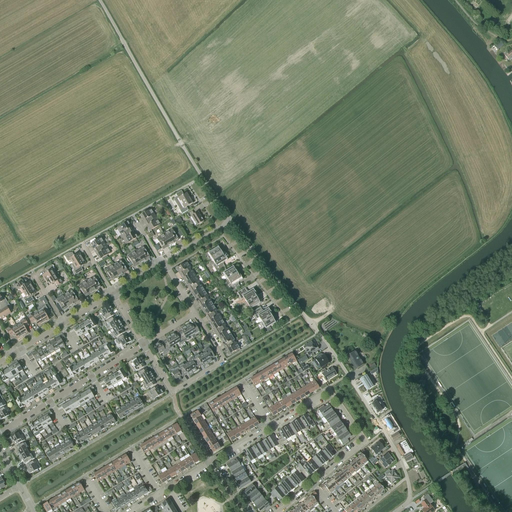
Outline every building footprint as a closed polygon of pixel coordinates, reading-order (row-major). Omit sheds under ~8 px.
[(492,48),(495,52),(503,45),(500,41),(492,48)] [(181,191),(175,194),(176,194),(177,194),(179,197),(178,198),(176,199),(182,209),(180,210),(179,209),(179,208),(179,209),(182,214),(188,210),(186,207),(193,203),(186,193),(183,194),(181,191)] [(145,223),(157,216),(156,215),(155,215),(151,209),(140,215),(143,220),(144,219),(146,222),(145,223)] [(191,216),(197,225),(204,221),(198,212),(194,214),(192,211),(186,215),(188,218),(191,216)] [(157,216),(145,223),(146,222),(148,225),(147,226),(146,226),(150,231),(160,224),(156,218),(157,217),(157,216)] [(120,235),(121,237),(132,230),(132,229),(131,230),(129,227),(130,226),(130,227),(131,227),(128,222),(117,228),(121,235),(120,235)] [(165,232),(164,233),(171,244),(176,241),(175,241),(174,240),(177,238),(178,240),(179,240),(172,229),(166,233),(165,232)] [(132,230),(121,237),(121,238),(122,237),(126,244),(137,237),(134,232),(134,233),(133,234),(131,231),(132,230)] [(171,244),(164,233),(162,233),(163,235),(156,239),(163,249),(162,248),(165,246),(166,247),(171,244)] [(95,252),(109,243),(108,242),(106,244),(106,243),(105,244),(101,237),(90,244),(93,249),(94,249),(93,248),(94,248),(96,251),(95,252)] [(109,243),(95,252),(96,251),(98,254),(97,255),(97,254),(100,260),(110,253),(106,246),(107,246),(110,244),(109,243)] [(136,249),(135,250),(142,262),(147,259),(146,259),(146,258),(149,256),(150,257),(143,246),(137,250),(136,249)] [(208,253),(212,259),(224,253),(221,248),(221,247),(220,246),(219,246),(218,246),(217,247),(216,247),(216,248),(215,249),(213,250),(208,253)] [(142,262),(135,250),(134,251),(134,252),(128,256),(134,267),(134,265),(137,263),(137,264),(137,265),(142,262)] [(71,265),(82,259),(80,256),(81,255),(79,253),(76,255),(75,255),(74,254),(73,255),(72,252),(65,256),(68,261),(69,261),(71,260),(73,264),(71,265)] [(224,253),(212,259),(215,264),(212,265),(217,272),(225,267),(222,263),(228,259),(227,258),(227,257),(227,256),(226,256),(225,255),(225,254),(224,253)] [(82,259),(71,265),(73,264),(75,267),(74,268),(73,269),(73,270),(76,274),(83,270),(81,268),(82,267),(82,266),(86,263),(84,261),(83,261),(82,259)] [(114,263),(112,264),(120,276),(125,273),(124,272),(124,273),(123,271),(126,270),(127,271),(121,260),(114,264),(114,263)] [(180,271),(182,275),(190,270),(190,268),(191,268),(187,262),(178,267),(176,268),(176,269),(177,271),(178,271),(179,273),(179,272),(180,271)] [(44,278),(46,280),(56,274),(55,275),(52,271),(54,270),(55,270),(54,269),(52,264),(45,269),(46,271),(46,273),(42,275),(44,278)] [(120,276),(112,264),(111,265),(112,266),(105,270),(112,280),(111,279),(114,277),(115,278),(114,278),(115,279),(120,276)] [(223,272),(227,279),(239,272),(236,268),(236,267),(235,266),(235,265),(234,265),(233,266),(232,266),(231,267),(231,268),(230,269),(229,270),(228,270),(223,272)] [(182,278),(185,283),(196,276),(192,270),(191,271),(190,270),(182,275),(184,278),(183,279),(183,278),(182,278)] [(239,272),(227,279),(230,283),(228,285),(232,292),(240,287),(237,282),(243,279),(242,278),(242,277),(242,276),(241,275),(240,275),(240,274),(239,272)] [(56,274),(46,280),(47,283),(48,286),(52,284),(54,284),(56,287),(63,282),(60,278),(59,278),(56,274)] [(87,279),(86,280),(93,292),(98,289),(97,289),(96,288),(100,286),(100,287),(101,287),(94,276),(88,280),(87,279)] [(189,286),(191,289),(199,284),(198,283),(200,282),(196,276),(185,283),(188,287),(189,286)] [(93,292),(86,280),(84,281),(85,282),(79,286),(85,297),(85,296),(84,295),(87,293),(88,294),(88,295),(93,292)] [(21,294),(32,287),(30,285),(31,284),(29,282),(26,284),(24,283),(24,284),(22,281),(15,285),(18,290),(19,290),(21,289),(23,293),(21,294)] [(191,293),(194,297),(205,291),(201,285),(200,285),(199,284),(191,289),(193,292),(192,293),(191,292),(191,293)] [(32,287),(21,294),(22,294),(23,293),(25,296),(24,297),(23,298),(23,299),(27,304),(34,300),(31,297),(32,296),(32,295),(32,294),(36,292),(34,290),(32,287)] [(244,298),(246,302),(257,295),(256,294),(256,293),(256,292),(255,291),(255,290),(254,290),(253,289),(248,292),(245,287),(237,292),(241,300),(244,298)] [(65,293),(63,294),(70,305),(75,302),(74,301),(77,299),(78,301),(72,290),(65,294),(65,293)] [(198,300),(200,303),(208,298),(207,297),(208,297),(205,291),(194,297),(197,302),(197,301),(198,300)] [(70,305),(63,294),(62,294),(63,296),(56,300),(63,310),(62,309),(65,307),(66,308),(65,308),(65,309),(70,305)] [(257,295),(246,302),(250,309),(255,306),(257,304),(258,304),(259,304),(260,304),(261,303),(262,302),(262,301),(261,300),(260,300),(257,295)] [(200,307),(203,311),(213,305),(210,299),(209,300),(208,298),(200,303),(202,307),(200,307)] [(8,302),(1,307),(3,310),(0,311),(0,316),(1,319),(2,318),(2,319),(5,317),(12,312),(10,313),(9,310),(10,309),(11,307),(8,302)] [(37,312),(43,322),(46,321),(49,320),(47,316),(47,314),(50,312),(45,305),(41,308),(37,311),(37,312)] [(207,314),(208,318),(217,313),(216,312),(217,311),(213,305),(203,311),(205,316),(206,316),(205,315),(207,314)] [(101,316),(104,320),(114,315),(112,312),(111,312),(110,312),(113,310),(111,306),(101,311),(103,314),(101,316)] [(259,318),(262,322),(273,315),(272,313),(271,312),(271,311),(271,310),(270,310),(269,309),(269,308),(263,311),(260,307),(252,312),(257,319),(259,318)] [(43,322),(37,312),(38,314),(34,316),(33,314),(32,314),(27,316),(32,323),(34,322),(36,323),(36,322),(38,326),(41,325),(41,324),(43,322)] [(209,321),(211,326),(222,319),(218,313),(217,314),(217,313),(208,318),(210,321),(209,322),(209,321)] [(273,315),(262,322),(266,328),(269,326),(270,326),(270,325),(272,324),(273,324),(274,324),(275,323),(276,323),(277,322),(277,321),(277,320),(276,320),(273,315)] [(110,326),(112,329),(121,323),(119,319),(116,321),(115,320),(116,319),(115,316),(105,322),(108,327),(110,326)] [(92,317),(87,320),(92,328),(97,325),(92,317)] [(20,323),(16,325),(22,335),(25,334),(28,333),(25,329),(26,329),(26,327),(28,325),(24,318),(20,321),(20,323)] [(215,329),(217,332),(225,327),(225,326),(226,325),(222,319),(211,326),(214,330),(215,329)] [(85,321),(82,323),(87,331),(92,328),(87,320),(87,321),(85,322),(85,321)] [(80,325),(78,326),(83,334),(84,335),(88,333),(87,331),(82,323),(80,324),(80,325)] [(121,323),(112,329),(114,332),(112,333),(115,338),(124,332),(122,329),(121,330),(121,329),(124,327),(121,323)] [(200,332),(194,323),(191,325),(192,326),(191,326),(189,323),(185,326),(191,335),(193,338),(196,337),(195,335),(200,332)] [(22,335),(16,325),(12,327),(10,327),(6,329),(10,336),(13,335),(15,336),(15,335),(17,339),(20,338),(19,337),(22,335)] [(83,334),(78,326),(76,328),(75,327),(69,330),(71,333),(74,331),(78,337),(83,334)] [(179,332),(184,342),(189,339),(188,337),(191,335),(185,326),(181,328),(183,331),(182,332),(182,331),(179,332)] [(217,336),(220,340),(231,334),(227,328),(226,328),(225,327),(217,332),(219,335),(218,336),(218,335),(217,336)] [(170,335),(176,344),(178,343),(180,345),(184,342),(179,332),(176,334),(177,335),(176,336),(174,333),(170,335)] [(57,338),(54,339),(60,348),(64,345),(61,340),(65,338),(63,334),(59,336),(60,337),(57,339),(57,338)] [(121,343),(124,348),(126,347),(126,346),(127,344),(132,341),(129,336),(127,338),(126,337),(127,337),(125,334),(116,340),(119,344),(121,343)] [(224,343),(226,346),(234,341),(233,340),(234,340),(231,334),(220,340),(223,345),(223,344),(224,343)] [(163,342),(169,351),(174,348),(173,346),(176,344),(170,335),(166,338),(168,340),(167,341),(166,340),(163,342)] [(54,339),(50,342),(55,351),(60,348),(54,339)] [(311,354),(312,357),(315,355),(313,353),(319,349),(318,347),(317,347),(313,340),(311,341),(311,342),(303,347),(304,349),(305,348),(309,355),(311,354)] [(234,341),(226,346),(228,350),(227,350),(226,350),(227,351),(227,353),(228,355),(229,355),(231,354),(231,353),(240,348),(236,342),(235,343),(234,341)] [(48,344),(46,346),(50,354),(55,351),(50,342),(47,344),(48,344)] [(169,351),(163,342),(161,343),(161,344),(160,345),(159,342),(154,345),(160,354),(163,352),(164,354),(169,351)] [(103,346),(104,348),(108,355),(113,352),(107,343),(103,346)] [(45,345),(40,348),(46,357),(50,354),(46,346),(45,346),(45,345)] [(205,352),(202,354),(208,363),(212,361),(210,358),(211,357),(212,358),(215,357),(212,352),(214,351),(212,348),(210,350),(209,347),(204,350),(205,352)] [(37,350),(36,351),(41,359),(46,357),(40,348),(40,349),(37,351),(37,350)] [(104,348),(99,350),(104,358),(108,355),(104,348)] [(99,350),(95,353),(99,360),(104,358),(99,350)] [(41,359),(36,351),(32,353),(32,354),(31,355),(31,354),(27,356),(29,360),(33,357),(36,362),(41,359)] [(355,351),(347,356),(348,357),(354,367),(355,366),(357,369),(363,365),(355,351)] [(95,353),(90,356),(94,363),(99,360),(95,353)] [(292,353),(287,356),(292,364),(296,361),(292,353)] [(198,354),(194,357),(199,366),(202,364),(201,364),(202,363),(204,366),(208,363),(202,354),(200,356),(198,354)] [(325,357),(324,355),(314,361),(317,367),(319,365),(321,367),(329,362),(327,360),(328,359),(327,358),(326,357),(325,357)] [(90,356),(85,359),(90,366),(94,363),(90,356)] [(287,356),(283,359),(287,366),(292,364),(287,356)] [(136,358),(132,361),(133,362),(134,366),(132,367),(135,372),(145,366),(143,363),(142,364),(142,363),(144,361),(142,357),(137,360),(136,358)] [(190,362),(187,363),(193,373),(197,370),(195,367),(196,367),(196,368),(199,366),(194,357),(189,360),(190,362)] [(85,359),(81,362),(85,369),(90,366),(85,359)] [(283,359),(278,362),(282,369),(287,366),(283,359)] [(15,364),(13,366),(18,373),(22,370),(17,362),(15,363),(15,364)] [(70,365),(71,367),(76,375),(76,374),(81,372),(76,364),(75,362),(70,365)] [(81,362),(76,364),(81,372),(85,369),(81,362)] [(278,362),(273,365),(278,372),(282,369),(278,362)] [(183,363),(178,366),(184,375),(187,374),(186,373),(187,372),(189,375),(193,373),(187,363),(184,365),(183,363)] [(273,365),(269,368),(273,375),(278,372),(273,365)] [(10,366),(8,368),(13,376),(14,378),(19,375),(18,373),(13,366),(11,367),(10,366)] [(184,375),(178,366),(173,369),(175,371),(172,373),(177,382),(182,380),(180,377),(181,376),(181,377),(184,375)] [(76,375),(71,367),(67,370),(70,375),(66,377),(68,380),(71,377),(71,378),(76,375)] [(4,371),(9,379),(13,376),(8,368),(6,369),(6,370),(4,371)] [(142,378),(143,380),(153,375),(150,371),(147,372),(148,371),(146,368),(137,374),(140,379),(142,378)] [(269,368),(264,370),(268,378),(273,375),(269,368)] [(336,374),(332,368),(326,371),(325,369),(321,371),(322,373),(322,374),(323,374),(327,380),(336,374)] [(122,369),(117,372),(122,380),(127,377),(122,369)] [(264,370),(259,373),(264,381),(268,378),(264,370)] [(9,379),(4,371),(0,373),(0,375),(4,382),(9,379)] [(114,373),(112,375),(117,383),(121,380),(122,380),(117,372),(117,373),(115,374),(114,373)] [(259,373),(255,376),(259,383),(264,381),(259,373)] [(372,386),(375,384),(369,374),(360,379),(367,390),(373,387),(372,386)] [(110,377),(108,378),(113,386),(117,383),(112,375),(110,376),(110,377)] [(153,375),(143,380),(145,383),(143,385),(146,390),(156,384),(154,381),(153,382),(152,381),(155,379),(153,375)] [(57,376),(53,379),(57,386),(62,383),(65,381),(64,378),(60,381),(57,376)] [(259,383),(255,376),(247,381),(249,382),(251,381),(255,386),(259,383)] [(113,386),(108,378),(106,380),(105,379),(99,382),(101,385),(104,383),(108,389),(113,386)] [(53,379),(48,381),(52,389),(57,386),(53,379)] [(315,380),(310,383),(314,391),(319,388),(315,380)] [(48,381),(43,384),(48,392),(52,389),(48,381)] [(42,382),(38,385),(43,394),(48,392),(43,384),(42,382)] [(310,383),(305,386),(310,394),(314,391),(310,383)] [(33,388),(34,390),(39,397),(43,394),(38,385),(33,388)] [(87,391),(85,392),(89,400),(94,397),(90,391),(94,389),(93,386),(86,390),(87,391)] [(151,397),(152,400),(164,393),(161,389),(158,390),(158,389),(159,389),(157,386),(148,392),(151,397)] [(239,386),(232,390),(236,397),(241,395),(238,389),(240,387),(239,386)] [(305,386),(301,389),(305,396),(310,394),(305,386)] [(301,389),(296,392),(300,399),(305,396),(301,389)] [(34,390),(30,393),(34,400),(39,397),(34,390)] [(232,390),(227,393),(231,400),(236,397),(232,390)] [(82,393),(80,394),(85,403),(89,400),(85,392),(82,394),(82,393)] [(296,392),(291,395),(296,402),(300,399),(296,392)] [(30,393),(25,395),(29,403),(34,400),(30,393)] [(227,393),(222,396),(227,403),(231,400),(227,393)] [(78,397),(75,398),(80,406),(81,408),(86,405),(85,403),(80,394),(77,396),(78,397)] [(25,395),(20,398),(25,406),(25,405),(29,403),(25,395)] [(291,395),(287,397),(291,405),(296,402),(291,395)] [(222,396),(218,399),(222,406),(227,403),(222,396)] [(138,397),(134,400),(139,408),(142,406),(141,406),(143,405),(138,397)] [(287,397),(282,400),(287,408),(291,405),(287,397)] [(25,406),(20,398),(16,401),(20,409),(25,406)] [(73,399),(70,400),(75,408),(80,406),(75,398),(73,399)] [(374,400),(375,402),(372,404),(378,415),(385,410),(378,400),(377,398),(374,400)] [(218,399),(213,401),(218,409),(222,406),(218,399)] [(68,402),(66,404),(71,411),(75,408),(70,400),(68,401),(68,402)] [(134,400),(129,402),(134,410),(136,409),(137,410),(139,408),(134,400)] [(282,400),(278,403),(282,410),(287,408),(282,400)] [(218,409),(213,401),(208,404),(213,412),(218,409)] [(129,402),(124,405),(130,414),(134,411),(134,410),(129,402)] [(278,403),(273,406),(277,413),(282,410),(278,403)] [(71,411),(66,404),(64,405),(63,404),(57,408),(59,410),(62,408),(66,414),(71,411)] [(124,405),(120,408),(125,417),(130,414),(124,405)] [(318,409),(323,417),(333,410),(330,407),(329,407),(328,406),(325,408),(323,405),(318,409)] [(0,420),(9,416),(7,412),(9,411),(6,406),(0,409),(0,420)] [(277,413),(273,406),(268,409),(272,414),(269,416),(270,418),(277,413)] [(125,417),(120,408),(115,411),(120,419),(122,418),(122,419),(125,417)] [(323,417),(327,422),(336,416),(334,414),(335,413),(333,410),(323,417)] [(190,415),(193,420),(201,415),(198,411),(190,415)] [(45,416),(43,418),(47,425),(52,422),(49,416),(52,414),(51,412),(45,416)] [(110,414),(106,417),(111,425),(114,423),(115,422),(110,414)] [(193,420),(196,425),(203,420),(201,415),(193,420)] [(303,416),(300,418),(307,430),(309,429),(308,426),(311,425),(314,427),(315,426),(310,417),(307,419),(305,416),(304,417),(303,416)] [(327,427),(329,429),(331,427),(340,421),(337,417),(336,417),(336,416),(327,422),(329,425),(327,427)] [(106,417),(101,419),(106,427),(110,425),(111,425),(106,417)] [(255,417),(250,420),(254,427),(262,423),(261,421),(258,422),(255,417)] [(383,422),(388,431),(392,429),(394,432),(398,430),(396,426),(390,417),(383,422)] [(40,418),(38,420),(43,428),(47,425),(43,418),(41,419),(40,418)] [(295,422),(300,431),(303,429),(305,432),(307,430),(300,418),(295,421),(295,422)] [(101,419),(96,422),(101,430),(106,427),(101,419)] [(196,425),(199,429),(206,425),(208,423),(206,419),(204,420),(203,420),(196,425)] [(34,423),(38,431),(39,433),(44,430),(43,428),(38,420),(35,421),(36,422),(34,423)] [(250,420),(245,423),(250,430),(254,427),(250,420)] [(331,427),(334,432),(343,426),(341,424),(342,423),(340,421),(331,427)] [(96,422),(92,425),(97,433),(101,430),(96,422)] [(292,423),(289,425),(295,435),(296,437),(298,436),(297,433),(300,431),(295,422),(292,424),(292,423)] [(38,431),(34,423),(29,426),(34,434),(38,431)] [(245,423),(241,425),(245,433),(250,430),(245,423)] [(177,424),(172,426),(176,434),(181,431),(177,424)] [(92,425),(87,428),(92,436),(97,433),(92,425)] [(199,429),(202,434),(209,429),(206,425),(199,429)] [(241,425),(236,428),(240,436),(245,433),(241,425)] [(285,428),(284,429),(289,438),(295,435),(289,425),(285,427),(285,428)] [(172,426),(167,429),(172,437),(176,434),(172,426)] [(335,438),(336,439),(347,431),(344,426),(343,427),(343,426),(334,432),(336,435),(335,438)] [(87,428),(83,431),(87,439),(92,436),(87,428)] [(236,428),(231,431),(236,438),(240,436),(236,428)] [(167,429),(163,432),(167,439),(172,437),(167,429)] [(202,434),(204,438),(212,434),(209,429),(202,434)] [(282,438),(279,439),(283,445),(287,443),(286,440),(289,438),(284,429),(282,430),(281,430),(278,432),(282,438)] [(83,431),(78,433),(83,442),(83,441),(87,439),(83,431)] [(236,438),(231,431),(227,434),(231,441),(236,438)] [(347,431),(336,439),(337,441),(340,440),(343,445),(349,441),(347,439),(350,437),(349,435),(350,435),(347,431)] [(163,432),(158,435),(163,442),(167,439),(163,432)] [(13,442),(15,445),(24,440),(22,435),(20,436),(18,433),(8,438),(11,442),(14,441),(14,442),(13,442)] [(83,442),(78,433),(73,436),(78,444),(80,443),(80,444),(83,442)] [(204,438),(207,443),(215,439),(212,434),(204,438)] [(158,435),(153,438),(158,445),(163,442),(158,435)] [(268,438),(268,439),(273,448),(276,446),(278,448),(283,445),(279,439),(276,441),(273,435),(268,438)] [(70,438),(64,442),(69,450),(70,450),(72,449),(72,448),(74,447),(72,445),(74,444),(70,438)] [(153,438),(149,440),(153,448),(158,445),(153,438)] [(207,443),(210,448),(217,443),(215,439),(207,443)] [(264,440),(262,441),(269,453),(271,452),(270,449),(273,448),(268,439),(265,440),(264,440)] [(149,440),(144,443),(149,451),(153,448),(149,440)] [(396,445),(406,462),(413,458),(409,451),(411,450),(405,440),(396,445)] [(258,445),(257,445),(262,454),(265,452),(268,454),(269,453),(262,441),(258,444),(258,445)] [(379,452),(383,449),(384,448),(381,445),(382,444),(380,442),(379,442),(379,441),(370,448),(372,450),(372,451),(373,452),(374,452),(376,455),(376,454),(378,457),(386,450),(381,454),(379,452)] [(16,452),(18,456),(28,451),(26,448),(28,447),(26,442),(16,447),(17,450),(18,450),(19,451),(16,452)] [(64,442),(59,445),(65,453),(69,451),(68,450),(69,450),(64,442)] [(217,443),(210,448),(213,452),(222,447),(220,442),(218,444),(217,443)] [(149,451),(144,443),(137,448),(138,450),(141,448),(144,454),(149,451)] [(59,445),(55,448),(60,456),(61,456),(60,455),(63,453),(64,454),(65,453),(59,445)] [(254,446),(251,448),(257,457),(262,454),(257,445),(254,447),(254,446)] [(329,445),(322,451),(329,459),(332,457),(332,456),(333,455),(331,452),(333,450),(329,445)] [(55,448),(50,450),(55,459),(60,456),(55,448)] [(257,457),(251,448),(247,450),(248,451),(246,452),(248,455),(245,457),(249,462),(254,459),(257,461),(259,460),(257,457)] [(55,459),(50,450),(45,453),(50,461),(52,460),(52,461),(55,459)] [(194,454),(190,456),(195,463),(199,461),(195,454),(196,453),(195,450),(193,451),(194,454)] [(28,451),(18,456),(20,461),(23,459),(24,460),(23,460),(25,463),(34,458),(31,453),(29,454),(28,451)] [(322,451),(317,455),(323,463),(325,461),(326,462),(329,459),(322,451)] [(360,455),(357,457),(363,465),(364,465),(368,461),(361,452),(360,453),(360,454),(360,455)] [(128,453),(121,457),(126,465),(130,462),(127,456),(130,455),(128,453)] [(381,463),(385,468),(387,466),(388,467),(388,466),(393,462),(392,461),(393,459),(391,457),(387,453),(380,460),(382,463),(381,463)] [(317,455),(312,459),(319,467),(323,464),(322,464),(323,463),(317,455)] [(190,456),(185,459),(190,466),(195,463),(190,456)] [(121,457),(116,460),(121,468),(126,465),(121,457)] [(353,459),(352,459),(360,469),(364,466),(364,465),(363,465),(357,457),(355,459),(354,459),(353,459)] [(229,468),(232,472),(241,466),(243,465),(242,463),(240,464),(236,458),(231,461),(232,464),(229,466),(230,468),(229,468)] [(185,459),(181,462),(185,469),(190,466),(185,459)] [(312,459),(307,463),(314,471),(316,469),(317,469),(319,467),(312,459)] [(351,462),(349,464),(355,472),(356,473),(360,469),(352,459),(351,460),(351,461),(351,462)] [(29,469),(26,470),(28,475),(38,469),(40,468),(38,465),(35,460),(26,465),(27,468),(28,468),(29,469)] [(116,460),(112,463),(116,470),(121,468),(116,460)] [(298,467),(302,472),(305,470),(309,476),(313,472),(313,471),(314,471),(307,463),(305,460),(300,465),(299,463),(296,465),(298,467)] [(181,462),(176,465),(181,472),(185,469),(181,462)] [(112,463),(107,466),(112,473),(116,470),(112,463)] [(345,465),(344,466),(351,475),(355,472),(349,464),(347,466),(345,466),(345,465)] [(176,465),(172,467),(176,475),(181,472),(176,465)] [(107,466),(103,469),(107,476),(112,473),(107,466)] [(235,476),(235,477),(244,471),(241,466),(232,472),(234,476),(235,476)] [(343,469),(341,471),(347,479),(352,476),(351,475),(344,466),(343,467),(343,468),(343,469)] [(172,467),(167,470),(171,478),(176,475),(172,467)] [(297,471),(292,475),(299,483),(300,482),(300,483),(304,479),(300,474),(302,472),(298,467),(296,469),(297,471)] [(103,469),(98,472),(102,479),(107,476),(103,469)] [(167,470),(162,473),(167,480),(171,478),(167,470)] [(385,476),(391,484),(399,478),(396,474),(395,473),(393,470),(385,476)] [(236,480),(238,483),(248,477),(244,471),(235,477),(237,479),(236,480)] [(336,472),(335,473),(343,483),(347,479),(341,471),(338,473),(337,473),(336,472)] [(102,479),(98,472),(91,476),(92,478),(94,476),(98,482),(102,479)] [(167,480),(162,473),(158,476),(161,481),(158,483),(159,485),(167,480)] [(335,476),(332,478),(338,485),(339,486),(343,483),(335,473),(334,474),(335,475),(335,476)] [(287,476),(286,477),(287,479),(294,488),(297,486),(296,485),(299,483),(292,475),(290,477),(287,476)] [(248,477),(238,483),(240,487),(241,486),(242,488),(251,482),(248,477)] [(285,481),(283,483),(289,491),(290,490),(291,491),(294,488),(287,479),(286,477),(284,478),(285,481)] [(328,479),(327,480),(334,489),(338,485),(332,478),(330,480),(329,480),(328,479)] [(334,489),(327,480),(326,481),(326,482),(326,483),(324,485),(323,484),(320,487),(322,490),(326,488),(331,493),(335,490),(334,489)] [(82,481),(75,486),(79,493),(84,490),(81,485),(83,483),(82,481)] [(378,482),(373,485),(381,495),(382,494),(382,493),(382,492),(384,490),(378,482)] [(142,483),(137,485),(138,487),(143,495),(148,492),(147,492),(148,491),(149,492),(152,490),(150,487),(146,489),(142,483)] [(283,483),(278,487),(285,495),(288,493),(287,493),(289,491),(283,483)] [(133,488),(134,490),(139,498),(143,495),(138,487),(137,485),(133,488)] [(245,493),(248,497),(257,490),(253,485),(245,491),(246,493),(245,493)] [(369,489),(376,497),(378,495),(379,495),(380,495),(381,495),(373,485),(374,486),(370,489),(369,489)] [(75,486),(70,488),(75,496),(79,493),(75,486)] [(285,495),(278,487),(270,493),(274,498),(277,496),(279,499),(281,498),(285,495)] [(70,488),(66,491),(70,498),(75,496),(70,488)] [(369,489),(365,492),(373,501),(374,501),(373,500),(373,499),(376,497),(369,489)] [(134,490),(130,493),(134,500),(139,498),(134,490)] [(251,499),(253,501),(261,494),(257,490),(248,497),(250,499),(251,499)] [(66,491),(61,494),(65,501),(70,498),(66,491)] [(307,497),(306,498),(313,506),(314,507),(318,503),(313,498),(317,495),(314,492),(311,494),(311,495),(309,497),(307,497)] [(360,495),(367,504),(370,502),(371,502),(373,501),(365,492),(361,495),(360,495)] [(130,493),(125,495),(130,503),(134,500),(130,493)] [(61,494),(56,497),(61,504),(65,501),(61,494)] [(121,498),(125,504),(126,506),(130,503),(125,495),(124,494),(120,496),(121,498)] [(253,503),(256,506),(265,499),(261,494),(253,501),(253,502),(253,503)] [(360,495),(356,498),(364,508),(365,507),(365,506),(367,504),(360,495)] [(56,497),(52,500),(56,507),(61,504),(56,497)] [(121,498),(117,501),(119,504),(121,508),(126,506),(125,504),(121,498)] [(305,500),(303,502),(309,510),(313,506),(306,498),(305,498),(305,499),(305,500)] [(356,499),(352,502),(359,510),(361,509),(363,509),(364,508),(356,498),(356,499)] [(115,499),(111,501),(115,508),(111,510),(111,511),(116,511),(117,511),(121,508),(119,504),(117,501),(115,499)] [(162,510),(172,504),(169,499),(161,504),(164,509),(162,510)] [(265,499),(256,506),(260,511),(264,508),(266,511),(271,507),(269,504),(265,499)] [(52,500),(47,502),(52,510),(56,507),(52,500)] [(432,511),(434,510),(430,504),(426,500),(421,504),(424,508),(422,510),(423,511),(432,511)] [(47,511),(52,510),(47,502),(42,505),(46,511),(47,511)] [(299,503),(298,504),(303,511),(305,511),(309,510),(303,502),(300,504),(299,504),(299,503)] [(352,502),(348,506),(353,511),(357,511),(359,510),(352,502)]
